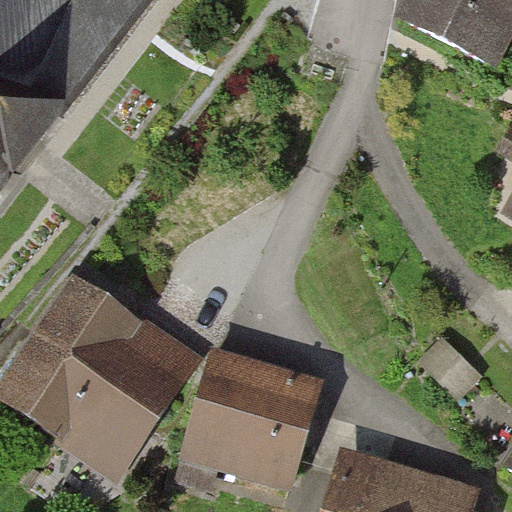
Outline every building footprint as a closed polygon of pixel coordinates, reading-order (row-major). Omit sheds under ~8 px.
[(2,0),(0,9),(0,179),(10,199),(174,0),(2,0)] [(511,0),(421,0),(405,35),(503,80),(511,60),(511,0)] [(206,376),(83,293),(6,407),(129,490),(206,376)] [(334,394),(223,365),(195,474),(305,503),(334,394)] [(490,511),(492,503),(354,467),(342,511),(490,511)]
